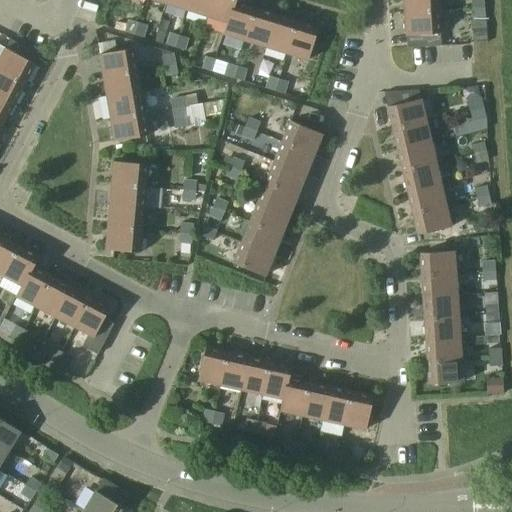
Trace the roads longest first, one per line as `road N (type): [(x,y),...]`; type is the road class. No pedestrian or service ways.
road 1 (residential): [(190,315),(384,363),(399,344),(395,252),(338,220),(326,188),(378,33),(375,0)]
road 2 (residential): [(190,315),(141,298),(1,215),(0,199)]
road 3 (residential): [(0,192),(65,60),(65,0)]
road 4 (residential): [(290,503),(213,488),(132,457)]
road 5 (residential): [(132,457),(190,315)]
road 6 (residential): [(132,457),(0,383)]
road 7 (residential): [(377,507),(511,506)]
